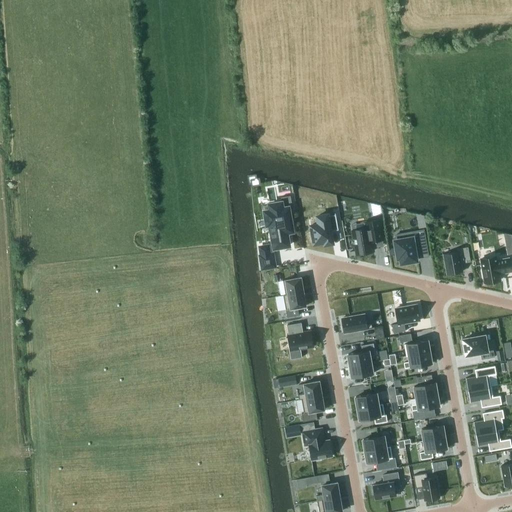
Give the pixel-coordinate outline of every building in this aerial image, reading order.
[(270,210),(267,210),(269,223),(269,224),(273,248),(274,247),(274,244),(287,242),(288,245),(289,245),(287,232),(288,232),(287,230),(291,229),(291,231),(293,231),(289,208),(288,207),(291,206),(291,208),(293,207),(290,195),(289,195),(289,197),(282,198),(282,197),(281,197),(281,202),(280,202),(270,203),(269,204),(269,205),(270,210)] [(318,224),(310,225),(313,243),(324,241),(324,244),(332,243),(330,231),(338,229),(335,213),(334,213),(334,214),(327,215),(327,214),(316,216),(318,224)] [(418,227),(425,226),(424,219),(417,221),(418,227)] [(366,228),(352,230),(356,254),(373,251),(372,241),(382,239),(379,220),(365,222),(366,228)] [(396,240),(394,240),(397,258),(400,258),(401,263),(417,260),(416,258),(414,245),(426,243),(423,230),(411,232),(412,237),(396,240)] [(268,245),(260,246),(261,255),(260,255),(262,268),(275,266),(273,253),(270,254),(268,245)] [(458,251),(444,254),(447,274),(462,271),(461,263),(470,261),(468,247),(457,248),(458,251)] [(496,256),(480,259),(481,263),(484,276),(485,283),(500,280),(499,273),(511,271),(508,258),(497,261),(496,256)] [(301,277),(283,280),(285,294),(285,295),(303,291),(301,277)] [(285,294),(283,294),(286,309),(287,317),(299,315),(298,307),(306,306),(303,291),(285,295),(285,294)] [(380,291),(382,315),(389,314),(388,291),(380,291)] [(398,323),(392,324),(393,333),(405,331),(404,323),(420,320),(417,304),(395,308),(398,323)] [(365,317),(342,321),(344,336),(373,330),(372,325),(367,326),(365,317)] [(301,322),(287,325),(288,335),(288,337),(290,350),(292,358),(302,356),(300,348),(313,346),(310,331),(302,333),(301,330),(302,329),(301,322)] [(384,338),(382,326),(373,328),(376,340),(384,338)] [(400,342),(412,340),(411,333),(399,335),(400,342)] [(473,337),(463,339),(465,355),(480,352),(481,359),(494,357),(492,343),(486,344),(484,335),(481,336),(480,334),(473,335),(473,337)] [(427,340),(404,344),(406,356),(408,356),(408,355),(429,351),(427,340)] [(362,352),(348,354),(350,366),(370,362),(369,356),(375,355),(373,343),(361,345),(362,352)] [(409,361),(404,362),(405,368),(431,363),(429,351),(408,355),(408,356),(409,361)] [(370,362),(350,366),(352,377),(372,374),(370,362)] [(466,378),(465,378),(468,390),(491,386),(489,375),(496,374),(495,366),(475,369),(476,377),(466,378)] [(295,375),(282,378),(284,386),(296,383),(295,375)] [(303,393),(298,394),(299,400),(301,399),(321,395),(319,381),(301,384),(303,393)] [(435,382),(414,386),(416,398),(437,394),(435,382)] [(491,386),(468,390),(470,402),(480,400),(481,407),(501,404),(500,395),(493,397),(491,386)] [(376,393),(355,397),(357,408),(378,405),(378,404),(376,393)] [(417,404),(411,405),(412,411),(439,406),(437,394),(416,398),(417,404)] [(321,395),(301,399),(304,413),(302,413),(303,421),(317,419),(315,411),(324,409),(321,395)] [(378,405),(357,408),(359,420),(374,417),(375,423),(387,421),(386,414),(385,415),(383,403),(378,404),(378,405)] [(474,421),(473,421),(475,434),(501,429),(501,430),(504,429),(502,418),(504,418),(502,409),(482,413),(483,414),(484,420),(474,422),(474,421)] [(292,425),(294,435),(301,434),(300,432),(299,424),(292,425)] [(442,425),(421,429),(423,440),(444,437),(442,425)] [(322,428),(302,432),(304,445),(308,445),(311,460),(313,459),(313,460),(319,459),(319,458),(332,456),(329,440),(324,441),(322,428)] [(501,429),(475,434),(478,446),(478,445),(488,443),(489,451),(511,446),(511,438),(502,440),(501,430),(501,429)] [(384,435),(363,439),(365,451),(386,447),(384,435)] [(425,451),(419,452),(421,459),(433,457),(432,451),(446,448),(444,437),(423,440),(425,451)] [(386,447),(365,451),(367,462),(392,458),(390,446),(386,447)] [(511,463),(501,465),(505,486),(511,484),(511,463)] [(426,467),(413,469),(415,482),(422,481),(425,494),(439,492),(435,471),(427,472),(426,467)] [(384,483),(371,485),(373,494),(375,493),(375,499),(395,495),(394,488),(400,487),(397,472),(383,475),(384,483)] [(318,475),(304,478),(305,484),(306,484),(319,481),(318,475)] [(323,494),(316,495),(317,500),(339,496),(337,482),(321,485),(323,494)] [(339,496),(317,500),(318,511),(334,511),(342,511),(339,496)]
